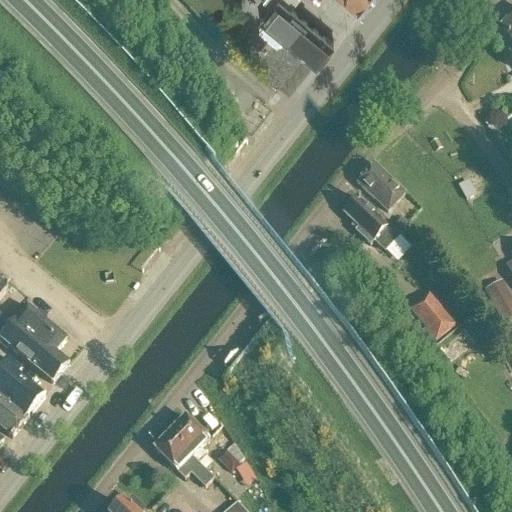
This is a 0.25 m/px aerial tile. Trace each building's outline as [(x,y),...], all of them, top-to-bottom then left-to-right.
[(335,45),(291,8),(297,0),(264,0),(262,3),(270,9),(261,20),(262,21),(260,28),(262,34),(275,45),(282,45),(286,41),(317,66),(335,45)] [(342,0),(359,13),(369,0),(342,0)] [(511,27),(502,35),(511,49),(511,59),(510,61),(511,63),(511,27)] [(375,169),(357,189),(388,218),(406,199),(375,169)] [(385,257),(400,241),(378,220),(377,221),(358,204),(344,219),(359,233),(356,237),(370,251),(374,247),(385,257)] [(0,305),(9,295),(8,290),(0,283),(0,305)] [(504,329),(511,324),(511,302),(503,286),(486,295),(504,329)] [(429,300),(410,315),(436,347),(454,332),(429,300)] [(53,389),(70,370),(56,358),(67,345),(47,328),(47,323),(40,317),(36,318),(27,311),(11,330),(0,320),(0,343),(2,345),(0,346),(0,347),(7,354),(9,352),(53,389)] [(0,400),(29,424),(47,402),(19,379),(23,375),(8,362),(0,371),(0,400)] [(0,431),(13,443),(29,424),(0,400),(0,431)] [(209,445),(186,422),(169,440),(199,470),(208,461),(201,454),(209,445)] [(199,470),(169,440),(154,455),(185,485),(191,479),(205,492),(214,484),(199,470)] [(218,464),(231,477),(240,468),(227,456),(218,464)]
